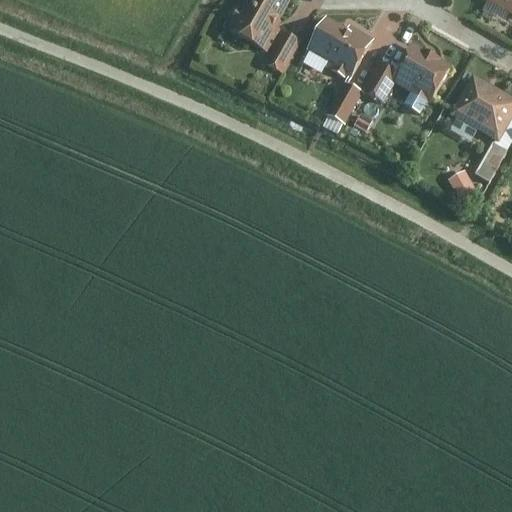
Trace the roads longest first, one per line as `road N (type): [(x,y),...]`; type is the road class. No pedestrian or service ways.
road 1 (unclassified): [(511,275),(164,93),(0,28)]
road 2 (residential): [(511,63),(406,5),(413,0)]
